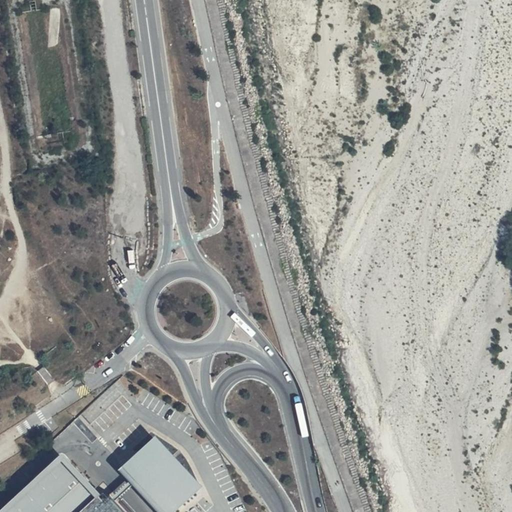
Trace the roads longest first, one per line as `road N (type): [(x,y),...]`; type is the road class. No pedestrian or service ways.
road 1 (track): [(149,304),(121,259),(133,177),(111,0)]
road 2 (track): [(0,114),(23,260),(0,306)]
road 3 (primary): [(171,191),(144,0)]
road 4 (primary): [(316,511),(290,394)]
